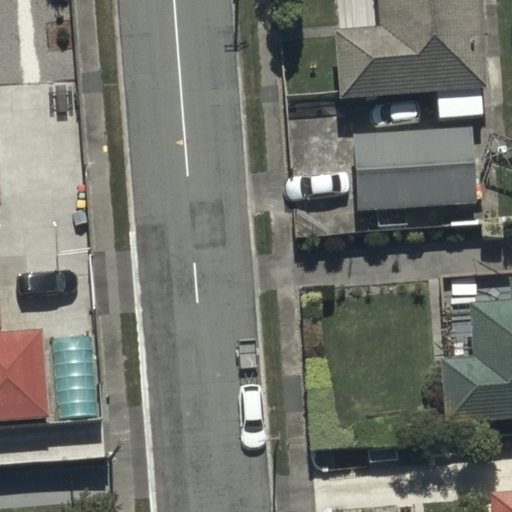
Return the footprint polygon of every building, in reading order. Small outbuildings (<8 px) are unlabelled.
[(486,87),(480,0),(378,0),(380,28),(338,30),(343,96),(486,87)] [(474,125),(355,133),(361,213),(480,205),(474,125)] [(442,364),(446,426),(511,421),(511,281),(509,282),(511,300),(464,303),(469,362),(442,364)] [(0,422),(51,418),(44,332),(0,334),(0,422)] [(511,511),(511,492),(488,494),(489,511),(511,511)]
